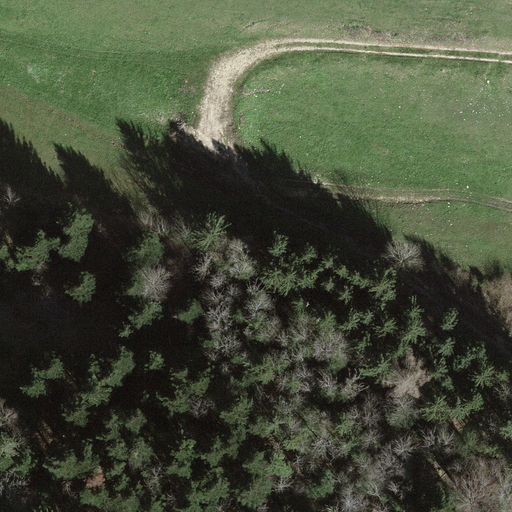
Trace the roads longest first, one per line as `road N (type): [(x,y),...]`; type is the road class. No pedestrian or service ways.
road 1 (track): [(511,63),(288,45),(245,64),(218,91),(210,132),(244,179)]
road 2 (track): [(511,359),(362,255),(263,204),(244,179)]
road 3 (track): [(511,210),(411,191),(244,179)]
